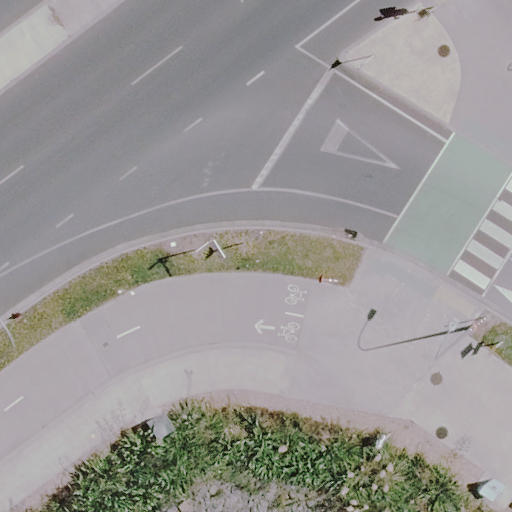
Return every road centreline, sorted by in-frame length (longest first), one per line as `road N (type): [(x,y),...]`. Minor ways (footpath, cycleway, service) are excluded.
road 1 (secondary): [(511,230),(370,159),(287,132),(41,108)]
road 2 (secondary): [(186,0),(41,108)]
